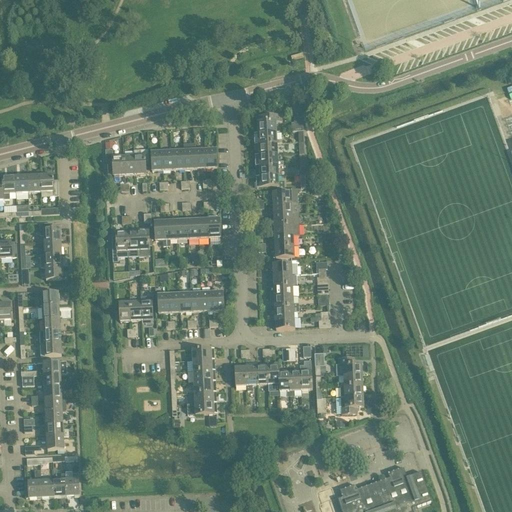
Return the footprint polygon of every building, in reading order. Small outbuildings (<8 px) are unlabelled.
[(258,135),(277,135),(276,125),(282,124),(282,118),(259,119),(259,124),(257,124),(258,135)] [(277,135),(258,135),(254,135),(254,147),(277,146),(282,145),(282,141),(277,142),(277,135)] [(255,158),(278,156),(277,146),(254,147),(255,158)] [(124,177),(124,159),(113,160),(113,152),(106,152),(106,163),(108,163),(108,171),(108,177),(113,177),(113,178),(124,177)] [(134,159),(135,177),(146,177),(146,165),(148,165),(148,152),(134,152),(134,159)] [(195,153),(196,172),(206,171),(206,152),(195,153)] [(206,152),(206,171),(217,171),(217,152),(206,152)] [(173,154),(174,173),(185,172),(184,153),(173,154)] [(184,153),(185,172),(196,172),(195,153),(184,153)] [(163,173),(162,154),(151,155),(152,174),(163,173)] [(162,154),(163,173),(174,173),(173,154),(162,154)] [(255,168),(279,167),(283,167),(283,163),(278,163),(278,156),(255,158),(255,168)] [(124,159),(124,177),(135,177),(134,159),(124,159)] [(260,179),(279,178),(279,167),(255,168),(256,179),(260,179)] [(48,177),(40,178),(41,194),(53,194),(53,197),(59,197),(58,182),(54,182),(54,179),(53,180),(53,177),(52,177),(52,176),(47,176),(48,177)] [(15,179),(16,195),(28,195),(28,192),(27,178),(15,179)] [(41,194),(40,178),(27,178),(28,192),(28,195),(41,194)] [(260,179),(256,179),(256,190),(277,189),(278,192),(285,192),(285,185),(283,183),(279,183),(279,178),(260,179)] [(16,195),(15,179),(2,179),(3,185),(4,196),(16,195)] [(274,206),(299,205),(298,191),(292,191),(292,194),(273,195),(274,206)] [(274,217),(299,216),(299,205),(274,206),(274,217)] [(299,216),(274,217),(275,228),(300,227),(299,216)] [(220,240),(220,222),(219,219),(208,219),(208,222),(209,222),(209,241),(220,240)] [(198,223),(199,241),(209,241),(208,222),(198,223)] [(176,224),(177,242),(188,242),(187,223),(176,224)] [(187,223),(188,242),(199,241),(198,223),(187,223)] [(166,248),(165,224),(154,224),(155,243),(163,243),(163,248),(166,248)] [(165,224),(166,248),(171,248),(170,242),(177,242),(176,224),(165,224)] [(44,245),(61,245),(61,231),(53,231),(53,225),(40,226),(40,238),(44,238),(44,245)] [(275,239),(294,238),(300,237),(300,227),(275,228),(275,239)] [(128,259),(127,234),(116,235),(117,260),(128,259)] [(127,234),(128,259),(139,259),(139,252),(138,234),(127,234)] [(138,234),(139,252),(150,252),(149,234),(138,234)] [(275,250),(294,249),(294,238),(275,239),(275,250)] [(0,243),(0,260),(17,260),(17,244),(12,244),(12,243),(0,243)] [(61,245),(44,245),(45,258),(62,257),(61,245)] [(294,249),(275,250),(276,261),(295,260),(294,249)] [(46,270),(63,269),(62,257),(45,258),(46,270)] [(274,278),(292,277),(292,266),(273,267),(274,278)] [(63,269),(46,270),(46,282),(63,281),(63,269)] [(326,276),(319,276),(319,279),(317,279),(317,287),(328,287),(328,279),(326,279),(326,276)] [(292,277),(274,278),(274,289),(293,288),(292,277)] [(328,287),(317,287),(318,294),(319,294),(320,298),(327,297),(327,293),(328,293),(328,287)] [(293,288),(274,289),(274,295),(270,295),(270,300),(293,299),(293,288)] [(42,308),(59,307),(58,294),(41,295),(42,308)] [(201,296),(202,314),(213,314),(212,295),(201,296)] [(212,295),(213,314),(224,313),(223,295),(212,295)] [(180,297),(180,315),(191,315),(190,296),(180,297)] [(190,296),(191,315),(202,314),(201,296),(190,296)] [(170,316),(169,297),(158,298),(159,316),(170,316)] [(169,297),(170,316),(180,315),(180,297),(169,297)] [(327,297),(320,298),(320,301),(318,301),(319,308),(329,307),(329,301),(327,301),(327,297)] [(293,299),(270,300),(270,305),(275,305),(275,310),(299,309),(299,305),(294,306),(293,299)] [(130,300),(130,305),(131,323),(142,323),(141,304),(136,304),(136,300),(130,300)] [(142,323),(142,326),(153,325),(152,304),(141,304),(142,323)] [(11,321),(11,305),(0,305),(0,328),(4,328),(4,322),(11,321)] [(131,323),(130,305),(119,305),(120,324),(131,323)] [(59,307),(42,308),(43,321),(59,320),(59,307)] [(299,309),(275,310),(276,321),(294,320),(294,314),(299,314),(299,309)] [(328,318),(320,319),(321,322),(319,322),(319,330),(330,329),(330,322),(328,322),(328,318)] [(59,320),(43,321),(43,333),(60,333),(59,320)] [(294,320),(276,321),(276,332),(295,331),(294,320)] [(40,346),(44,346),(61,345),(60,333),(43,333),(39,334),(40,346)] [(61,345),(44,346),(45,358),(62,357),(61,345)] [(193,363),(215,362),(214,351),(192,352),(193,363)] [(316,379),(321,379),(320,368),(324,367),(324,355),(315,356),(316,379)] [(344,378),(363,377),(362,365),(355,366),(355,360),(339,360),(339,367),(343,367),(344,378)] [(215,362),(193,363),(193,374),(215,373),(215,362)] [(43,378),(61,377),(61,376),(67,376),(66,363),(43,364),(43,378)] [(258,388),(257,369),(257,365),(246,366),(246,370),(247,383),(247,388),(247,393),(252,393),(252,388),(258,388)] [(268,369),(268,387),(269,394),(270,394),(270,398),(279,398),(279,394),(279,375),(280,375),(279,368),(268,369)] [(257,369),(258,388),(268,387),(268,369),(257,369)] [(246,370),(235,370),(236,389),(247,388),(247,383),(246,370)] [(194,385),(216,384),(215,373),(193,374),(194,385)] [(290,375),(291,398),(295,398),(295,393),(301,393),(301,374),(290,375)] [(311,374),(301,374),(301,393),(302,403),(308,403),(308,399),(313,399),(311,374)] [(279,394),(287,393),(287,398),(291,398),(290,375),(280,375),(279,375),(279,394)] [(61,377),(43,378),(44,390),(61,389),(61,377)] [(340,389),(363,387),(363,377),(344,378),(344,385),(340,385),(340,389)] [(30,379),(21,379),(22,389),(34,388),(33,383),(37,382),(37,378),(30,379)] [(216,384),(194,385),(194,396),(216,395),(216,384)] [(363,387),(340,389),(341,400),(364,399),(363,387)] [(61,389),(44,390),(45,402),(62,401),(61,389)] [(216,395),(194,396),(195,406),(217,405),(216,395)] [(364,399),(341,400),(341,417),(357,416),(357,410),(364,409),(364,399)] [(62,401),(45,402),(45,415),(63,414),(62,401)] [(326,401),(322,401),(317,401),(317,415),(327,414),(326,401)] [(217,416),(217,405),(195,406),(195,411),(189,412),(190,417),(217,416)] [(63,414),(45,415),(46,427),(63,426),(63,414)] [(63,426),(46,427),(47,439),(64,439),(63,426)] [(64,439),(47,439),(48,452),(65,452),(64,439)] [(34,456),(34,453),(41,453),(41,448),(25,448),(25,457),(34,456)] [(418,511),(417,508),(432,503),(421,474),(407,479),(404,469),(388,475),(390,479),(357,491),(355,486),(340,492),(342,499),(338,500),(341,511),(418,511)] [(65,482),(66,498),(80,498),(78,475),(71,475),(72,482),(65,482)] [(66,498),(65,482),(53,483),(54,499),(66,498)] [(41,500),(41,483),(25,484),(26,501),(41,500)] [(54,499),(53,483),(41,483),(41,500),(54,499)]
